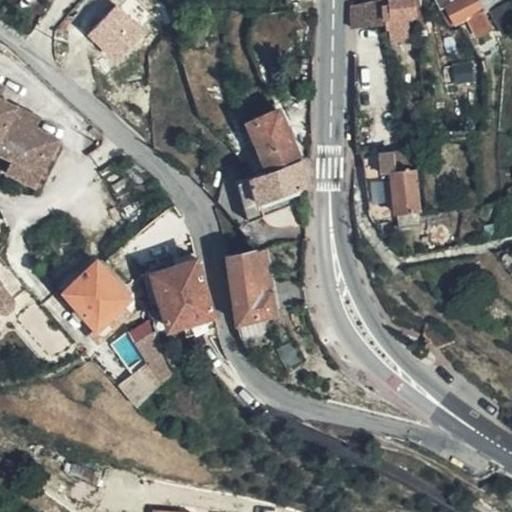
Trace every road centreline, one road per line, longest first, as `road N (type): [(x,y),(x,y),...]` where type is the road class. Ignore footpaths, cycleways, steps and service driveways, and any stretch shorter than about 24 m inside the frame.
road 1 (residential): [(473,435),(459,456),(368,436),(266,399),(230,344),(203,218),(159,163),(0,30)]
road 2 (tertiary): [(473,435),(397,376),(357,328),(339,288),(331,240),(331,0)]
